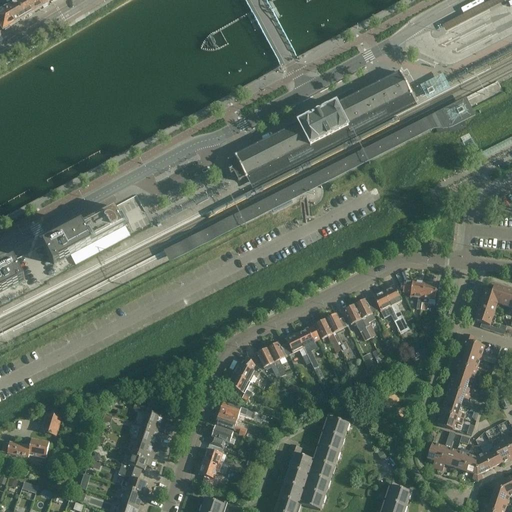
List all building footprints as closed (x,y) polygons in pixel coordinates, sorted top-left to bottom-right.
[(5,0),(0,0),(15,24),(18,21),(18,22),(20,21),(21,22),(24,20),(25,18),(26,17),(16,0),(5,0)] [(15,24),(0,0),(0,8),(0,26),(3,31),(4,30),(5,31),(10,28),(10,27),(11,26),(15,24)] [(16,0),(26,17),(27,17),(29,17),(32,16),(32,14),(33,13),(33,12),(37,10),(31,0),(16,0)] [(31,0),(37,10),(41,8),(42,8),(43,9),(48,6),(48,4),(49,4),(46,0),(31,0)] [(354,97),(336,106),(347,127),(410,95),(410,94),(404,84),(399,74),(354,97)] [(446,78),(444,74),(421,85),(423,89),(428,100),(452,88),(449,84),(446,78)] [(415,105),(410,94),(355,123),(347,127),(347,128),(331,136),(324,140),(326,142),(318,146),(317,144),(310,148),(309,146),(296,153),(248,177),(253,187),(415,105)] [(294,185),(165,251),(171,263),(273,211),(306,194),(309,192),(365,164),(426,133),(432,130),(437,129),(450,128),(456,126),(463,123),(477,115),(473,109),(467,97),(432,115),(294,185)] [(298,125),(286,132),(296,153),(309,146),(310,148),(317,144),(318,146),(326,142),(324,140),(331,136),(347,128),(347,127),(336,106),(335,105),(319,113),(310,118),(298,124),(298,125)] [(249,150),(228,161),(231,169),(229,170),(231,175),(234,173),(238,182),(248,177),(296,153),(286,132),(249,150)] [(136,196),(43,245),(54,265),(71,256),(75,265),(151,225),(136,196)] [(14,261),(0,268),(0,293),(25,281),(14,261)] [(402,295),(410,296),(410,298),(418,299),(417,303),(422,304),(425,284),(419,283),(419,281),(415,280),(414,282),(412,282),(412,284),(404,282),(402,295)] [(422,304),(421,311),(425,311),(426,304),(434,305),(437,285),(435,285),(435,283),(431,283),(430,284),(425,284),(422,304)] [(497,304),(511,309),(511,291),(494,285),(492,293),(497,304)] [(394,286),(383,292),(391,308),(392,309),(398,321),(395,323),(395,325),(400,335),(408,331),(395,306),(402,302),(394,286)] [(481,324),(488,326),(490,327),(497,304),(492,293),(484,291),(474,322),(481,324)] [(373,297),(380,313),(384,319),(390,316),(392,320),(393,319),(395,323),(398,321),(392,309),(391,308),(383,292),(373,297)] [(365,300),(354,306),(370,338),(374,336),(368,324),(375,320),(365,300)] [(370,338),(354,306),(344,311),(351,326),(355,323),(364,342),(371,339),(370,338)] [(336,315),(325,320),(333,335),(334,336),(340,349),(342,353),(349,350),(346,343),(342,344),(338,335),(345,332),(343,329),(344,329),(336,315)] [(333,335),(325,320),(314,326),(322,340),(328,337),(335,351),(340,349),(334,336),(333,335)] [(307,329),(296,335),(307,356),(308,358),(311,363),(314,369),(318,367),(310,353),(317,349),(314,343),(320,340),(313,327),(308,330),(307,329)] [(307,356),(296,335),(286,340),(290,349),(294,359),(301,355),(304,361),(308,358),(307,356)] [(467,347),(464,354),(480,360),(484,347),(474,344),(476,339),(464,335),(460,345),(467,347)] [(278,344),(267,349),(274,363),(275,365),(281,377),(286,375),(279,361),(285,358),(285,357),(289,355),(283,343),(279,345),(278,344)] [(498,356),(501,348),(494,346),(492,354),(498,356)] [(274,363),(267,349),(256,355),(262,365),(264,369),(270,366),(277,380),(281,377),(275,365),(274,363)] [(456,359),(454,364),(476,371),(480,360),(464,354),(462,361),(456,359)] [(262,365),(257,356),(253,359),(257,367),(262,365)] [(240,364),(234,375),(249,382),(251,383),(252,384),(256,377),(257,378),(258,376),(254,372),(251,370),(254,364),(246,357),(240,364)] [(453,376),(453,377),(472,383),(476,371),(454,364),(452,369),(459,371),(457,377),(453,376)] [(249,382),(234,375),(228,386),(250,398),(252,394),(247,391),(251,383),(249,382)] [(453,377),(449,389),(471,396),(473,391),(466,389),(468,383),(472,384),(472,383),(453,377)] [(449,389),(445,401),(461,406),(463,399),(469,401),(471,396),(449,389)] [(445,401),(441,413),(463,420),(465,415),(458,413),(461,406),(445,401)] [(223,403),(219,414),(237,421),(239,414),(251,418),(252,413),(223,403)] [(145,407),(135,404),(133,410),(143,413),(145,407)] [(46,415),(41,432),(56,437),(61,419),(59,418),(60,413),(52,411),(50,416),(46,415)] [(146,412),(141,427),(162,434),(165,424),(161,422),(162,418),(146,412)] [(463,420),(441,413),(436,425),(453,430),(455,423),(461,425),(463,420)] [(113,417),(106,414),(103,421),(110,423),(113,417)] [(237,421),(219,414),(216,425),(239,433),(239,435),(245,437),(247,430),(235,426),(237,421)] [(329,418),(324,433),(344,439),(347,432),(344,431),(346,424),(329,418)] [(141,427),(136,441),(153,446),(154,442),(158,444),(162,434),(141,427)] [(215,427),(209,445),(222,450),(225,442),(234,445),(235,440),(231,439),(233,433),(215,427)] [(324,433),(320,447),(339,454),(342,446),(339,445),(341,439),(344,440),(344,439),(324,433)] [(507,435),(503,437),(511,455),(511,439),(510,441),(507,435)] [(106,438),(99,436),(97,442),(103,444),(106,438)] [(468,446),(470,439),(461,437),(459,443),(468,446)] [(500,446),(495,449),(502,464),(511,458),(511,455),(503,437),(497,440),(500,446)] [(3,444),(2,453),(28,458),(29,456),(46,459),(49,444),(31,440),(30,447),(9,443),(9,445),(3,444)] [(136,441),(132,455),(152,462),(155,452),(151,451),(153,446),(136,441)] [(432,469),(437,470),(445,448),(432,444),(427,460),(434,462),(432,469)] [(207,450),(203,463),(227,471),(228,465),(220,463),(223,455),(221,455),(222,450),(209,445),(207,450)] [(289,468),(289,469),(309,475),(314,461),(299,456),(301,449),(291,445),(288,453),(294,454),(291,462),(294,462),(291,469),(289,468)] [(320,447),(315,461),(315,462),(335,468),(337,460),(335,460),(337,453),(339,454),(320,447)] [(445,448),(437,470),(442,472),(444,466),(451,468),(457,452),(445,448)] [(495,449),(484,454),(492,469),(502,464),(495,449)] [(457,452),(451,468),(461,471),(466,455),(457,452)] [(484,454),(476,458),(477,481),(482,478),(480,475),(492,469),(484,454)] [(120,469),(126,471),(140,476),(141,470),(144,471),(146,466),(150,467),(152,462),(132,455),(128,466),(122,464),(120,469)] [(466,455),(461,471),(473,475),(472,479),(477,481),(476,458),(466,455)] [(314,461),(309,475),(330,482),(332,475),(330,474),(332,468),(335,468),(315,462),(315,461),(314,461)] [(227,471),(203,463),(199,476),(209,479),(207,485),(216,488),(218,482),(214,481),(217,473),(225,476),(227,471)] [(284,483),(305,490),(309,475),(289,469),(286,476),(289,477),(287,483),(284,483)] [(126,471),(125,477),(121,487),(127,489),(147,496),(149,491),(145,490),(147,484),(138,481),(140,476),(126,471)] [(85,474),(80,488),(86,490),(90,476),(85,474)] [(309,475),(305,490),(325,496),(327,489),(325,488),(327,482),(330,483),(330,482),(309,475)] [(497,480),(492,482),(509,497),(511,496),(511,479),(511,478),(499,484),(497,480)] [(17,481),(10,479),(8,485),(15,488),(17,481)] [(38,487),(24,482),(22,489),(36,494),(38,487)] [(494,489),(490,501),(506,507),(509,497),(492,482),(490,488),(494,489)] [(279,497),(299,504),(300,505),(305,490),(284,483),(282,491),(284,491),(282,498),(279,497)] [(391,487),(386,501),(406,508),(408,500),(406,499),(408,493),(410,494),(411,493),(391,487)] [(127,489),(122,504),(138,509),(140,505),(144,506),(147,496),(127,489)] [(305,490),(300,505),(320,511),(323,503),(320,503),(322,496),(325,497),(325,496),(305,490)] [(276,511),(274,511),(275,511),(295,511),(299,504),(279,497),(277,505),(279,506),(277,511),(276,511)] [(221,511),(224,506),(205,499),(202,507),(204,508),(203,511),(221,511)] [(386,501),(382,511),(401,511),(403,507),(406,508),(386,501)] [(482,504),(481,509),(490,511),(504,511),(506,507),(490,501),(489,506),(482,504)]
